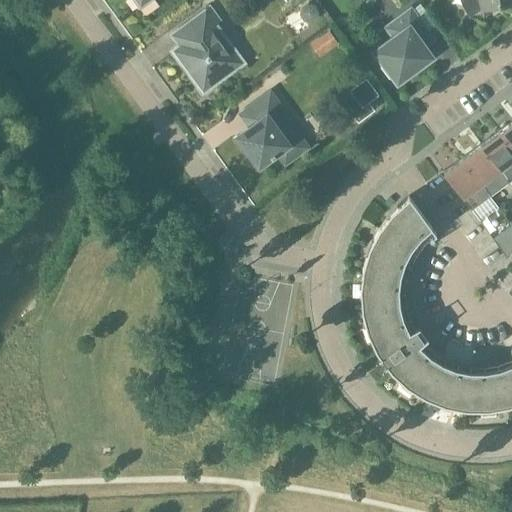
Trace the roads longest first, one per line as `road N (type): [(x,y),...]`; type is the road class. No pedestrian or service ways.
road 1 (residential): [(320,262),(260,249),(77,0)]
road 2 (residential): [(511,445),(459,448),(405,435),(367,404),(324,326),(320,262)]
road 3 (residential): [(397,154),(511,313)]
road 4 (residential): [(397,154),(404,126),(511,48)]
road 5 (residential): [(320,262),(354,186),(397,154)]
